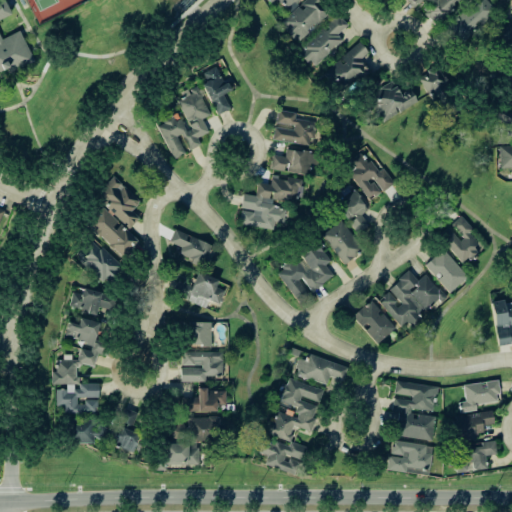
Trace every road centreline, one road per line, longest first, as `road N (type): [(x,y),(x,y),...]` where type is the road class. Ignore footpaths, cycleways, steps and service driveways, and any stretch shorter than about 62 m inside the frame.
road 1 (secondary): [(511,496),(0,499)]
road 2 (residential): [(109,119),(285,303),(317,325),(400,360),(511,357)]
road 3 (residential): [(0,380),(20,305),(72,176),(131,91),(225,0)]
road 4 (residential): [(171,182),(152,203),(160,298),(137,372)]
road 5 (residential): [(311,319),(383,269),(403,230)]
